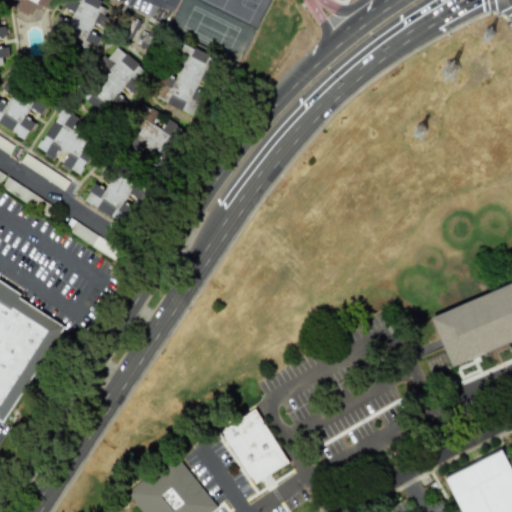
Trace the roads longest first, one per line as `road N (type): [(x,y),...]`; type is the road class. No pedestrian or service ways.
road 1 (secondary): [(344,30),(257,118),(0,495)]
road 2 (secondary): [(43,511),(234,214)]
road 3 (secondary): [(234,214),(331,89),(428,15)]
road 4 (residential): [(341,511),(511,417)]
